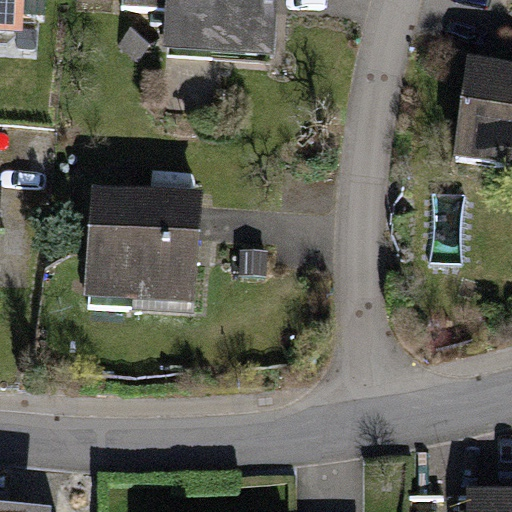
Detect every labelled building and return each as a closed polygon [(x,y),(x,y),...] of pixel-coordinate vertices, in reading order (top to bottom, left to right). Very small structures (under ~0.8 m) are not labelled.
[(25,0),(0,0),(0,39),(23,41),(25,0)] [(171,17),(171,0),(123,0),(123,14),(171,17)] [(280,0),(171,0),(171,17),(169,59),(278,64),(280,0)] [(142,23),(121,48),(139,64),(160,39),(142,23)] [(511,68),(473,64),(460,162),(511,169),(511,68)] [(208,198),(95,191),(88,301),(200,309),(208,198)] [(269,255),(244,255),(244,281),(269,281),(269,255)] [(301,479),(300,511),(366,511),(367,479),(301,479)] [(511,511),(511,495),(467,496),(467,511),(511,511)]
